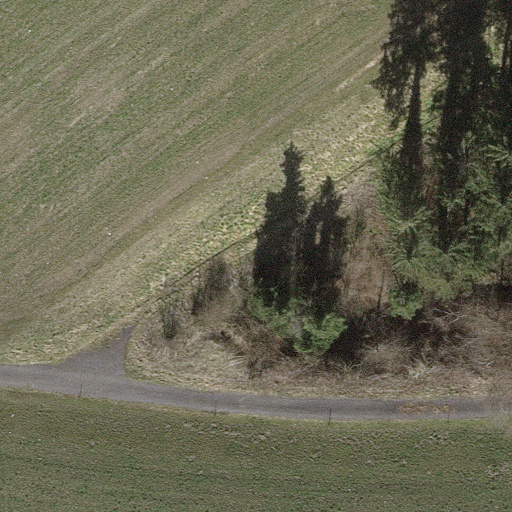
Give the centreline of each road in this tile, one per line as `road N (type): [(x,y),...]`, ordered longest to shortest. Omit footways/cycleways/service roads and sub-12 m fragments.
road 1 (track): [(55,384),(177,293),(511,78)]
road 2 (track): [(55,384),(318,411),(511,409)]
